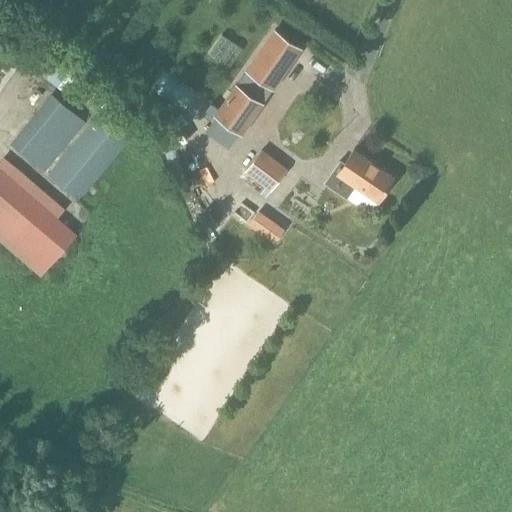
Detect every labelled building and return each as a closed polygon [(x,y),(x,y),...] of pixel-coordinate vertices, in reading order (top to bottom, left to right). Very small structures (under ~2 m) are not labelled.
[(0,72),(32,27),(0,4),(0,72)] [(272,90),(301,49),(275,30),(246,72),(272,90)] [(33,80),(52,86),(58,66),(40,60),(33,80)] [(163,71),(152,86),(182,108),(193,92),(163,71)] [(241,135),(263,104),(236,85),(214,117),(241,135)] [(38,162),(77,114),(52,93),(12,140),(38,162)] [(79,201),(141,124),(110,99),(47,175),(79,201)] [(272,189),(287,169),(260,150),(246,170),(272,189)] [(394,178),(353,151),(345,163),(339,159),(324,182),(346,197),(354,185),(378,201),(394,178)] [(0,242),(40,277),(77,235),(57,218),(64,209),(4,158),(0,162),(0,242)] [(258,210),(248,225),(274,244),(285,229),(258,210)]
